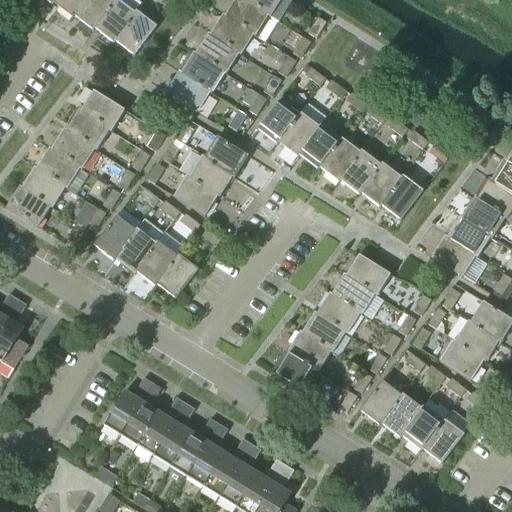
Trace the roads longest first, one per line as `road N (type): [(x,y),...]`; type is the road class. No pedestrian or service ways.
road 1 (residential): [(387,483),(186,365)]
road 2 (residential): [(0,441),(28,460),(115,324)]
road 3 (residential): [(186,365),(301,215)]
road 4 (residential): [(115,324),(0,251)]
